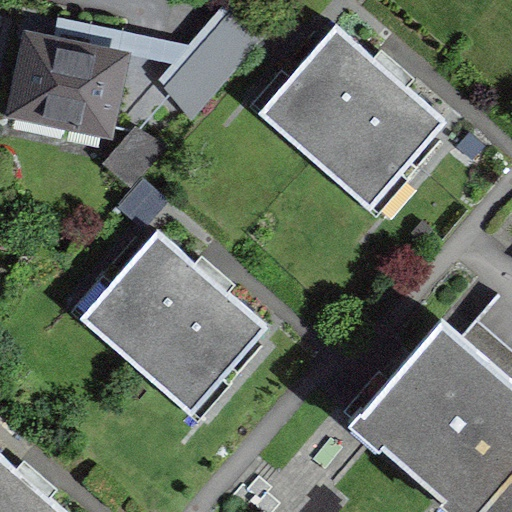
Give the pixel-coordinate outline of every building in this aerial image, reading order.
[(203,46),(228,71),(269,30),(244,5),(203,46)] [(274,118),(326,163),(403,79),(349,32),(274,118)] [(132,57),(30,42),(17,131),(118,147),(132,57)] [(403,79),(326,163),(380,211),(456,125),(403,79)] [(140,135),(106,168),(130,194),(165,160),(140,135)] [(94,324),(146,370),(220,282),(170,238),(94,324)] [(146,370),(201,418),(276,332),(220,282),(146,370)] [(511,511),(511,375),(458,328),(370,429),(466,511),(511,511)] [(0,511),(18,511),(41,487),(0,451),(0,511)] [(18,511),(69,511),(41,487),(18,511)]
